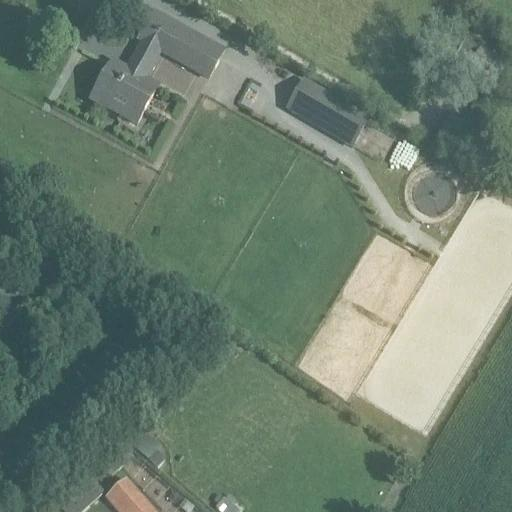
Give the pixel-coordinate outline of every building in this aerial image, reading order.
[(124,78),(109,70),(105,76),(97,91),(91,102),(89,106),(134,131),(136,127),(154,94),(141,86),(144,81),(157,57),(159,54),(197,74),(208,80),(217,63),(223,52),(152,13),(135,44),(141,47),(127,72),(124,78)] [(467,37),(449,68),(474,82),(479,74),(494,83),(505,64),(481,51),(484,46),(467,37)] [(369,120),(304,83),(287,112),(352,150),(369,120)] [(450,115),(436,141),(473,162),(487,136),(450,115)] [(334,160),(314,196),(327,203),(347,167),(334,160)] [(31,258),(18,275),(39,291),(51,274),(31,258)] [(0,328),(8,333),(27,303),(0,285),(0,328)] [(53,290),(47,302),(62,310),(68,298),(53,290)] [(139,432),(127,444),(147,461),(155,452),(158,448),(139,432)] [(119,451),(113,457),(122,465),(128,459),(119,451)] [(155,452),(147,461),(157,470),(165,460),(159,455),(155,452)] [(114,491),(104,500),(113,509),(115,511),(151,511),(151,510),(133,491),(125,482),(114,491)] [(89,486),(79,496),(90,508),(100,498),(89,486)] [(236,511),(223,500),(214,509),(217,511),(236,511)] [(184,501),(179,508),(183,511),(190,511),(193,509),(184,501)]
